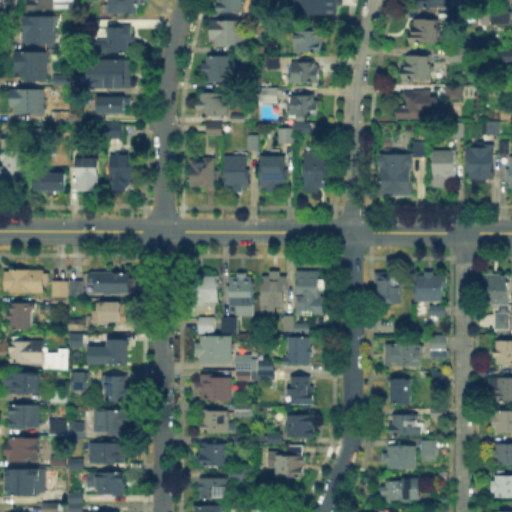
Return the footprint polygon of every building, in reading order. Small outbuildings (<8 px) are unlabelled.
[(75,0),(75,7),(57,7),(57,11),(30,11),(30,0),(75,0)] [(117,0),(141,0),(141,15),(117,14),(117,0)] [(219,14),(219,0),(244,0),(244,14),(219,14)] [(331,13),(309,13),(309,0),(335,0),(335,1),(331,1),(331,13)] [(421,9),(421,0),(447,0),(447,9),(421,9)] [(511,24),(492,24),(492,11),(511,11),(511,24)] [(88,27),(88,17),(99,17),(99,27),(88,27)] [(58,18),(58,44),(24,44),(24,18),(58,18)] [(408,40),(413,40),(413,21),(438,21),(438,46),(408,45),(408,40)] [(222,23),(246,23),(246,48),(221,48),(222,23)] [(134,27),(133,53),(111,53),(111,51),(95,51),(95,41),(111,41),(111,27),(134,27)] [(295,54),(295,30),(323,30),(323,54),(295,54)] [(61,50),(61,41),(76,41),(76,50),(61,50)] [(496,48),(497,63),(511,63),(511,48),(496,48)] [(446,60),(446,50),(461,50),(461,60),(446,60)] [(50,52),(50,83),(26,82),(26,78),(17,78),(17,57),(26,57),(26,51),(50,52)] [(201,64),(214,64),(214,56),(239,56),(239,81),(201,81),(201,64)] [(270,68),(270,57),(281,57),(281,68),(270,68)] [(405,57),(432,57),(432,80),(405,80),(405,57)] [(104,88),(104,60),(131,60),(131,88),(104,88)] [(293,64),(322,64),(322,84),(293,84),(293,64)] [(59,84),(59,72),(72,72),(72,85),(59,84)] [(447,102),(447,84),(463,84),(463,102),(447,102)] [(46,108),(46,116),(16,116),(16,108),(11,108),(11,90),(46,90),(46,108)] [(231,90),(231,101),(229,101),(228,117),(198,117),(199,90),(231,90)] [(260,103),(260,91),(278,91),(278,103),(260,103)] [(432,95),(432,99),(439,99),(439,115),(417,115),(417,120),(398,120),(398,108),(404,108),(405,95),(417,95),(417,91),(432,91),(432,95)] [(317,95),(317,99),(320,99),(320,116),(290,116),(291,99),(294,99),(294,95),(317,95)] [(103,114),(103,99),(132,99),(132,109),(129,109),(129,114),(103,114)] [(232,121),(232,111),(245,111),(245,121),(232,121)] [(296,133),(296,121),(312,122),(312,133),(296,133)] [(97,140),(97,123),(124,123),(124,140),(97,140)] [(208,137),(208,123),(221,123),(221,137),(208,137)] [(487,135),(487,123),(500,123),(500,135),(487,135)] [(277,146),(277,129),(294,129),(294,146),(277,146)] [(249,152),(249,134),(260,134),(259,152),(249,152)] [(28,163),(27,198),(6,198),(6,180),(4,180),(4,169),(6,169),(6,163),(4,163),(4,141),(28,142),(28,163)] [(415,157),(415,141),(427,141),(427,157),(415,157)] [(469,147),(496,147),(496,183),(469,183),(469,147)] [(457,152),(457,187),(433,187),(433,152),(457,152)] [(318,196),(305,196),(305,153),(328,153),(327,190),(318,190),(318,196)] [(127,194),(112,193),(112,155),(135,155),(135,184),(127,184),(127,194)] [(248,156),(247,173),(251,173),(251,190),(227,190),(227,156),(248,156)] [(413,171),(412,187),(414,187),(414,198),(377,198),(377,186),(383,186),(383,171),(380,171),(380,156),(414,156),(414,171),(413,171)] [(191,185),(191,158),(217,158),(216,186),(191,185)] [(287,158),(287,191),(262,191),(262,158),(287,158)] [(78,193),(78,159),(101,159),(100,193),(78,193)] [(39,196),(40,175),(70,175),(70,196),(39,196)] [(48,269),(48,293),(7,293),(7,268),(48,269)] [(299,315),(299,270),(326,271),(326,316),(299,315)] [(193,305),(193,272),(221,272),(221,305),(193,305)] [(131,285),(131,294),(104,294),(104,285),(95,285),(95,273),(131,273),(131,285)] [(419,274),(446,274),(446,302),(419,302),(419,274)] [(254,308),(254,314),(237,314),(238,308),(231,308),(231,275),(256,275),(256,308),(254,308)] [(287,275),(286,308),(263,308),(263,275),(287,275)] [(379,275),(402,275),(402,303),(379,303),(379,275)] [(488,308),(488,275),(511,276),(511,308),(488,308)] [(72,292),(72,277),(83,277),(83,292),(72,292)] [(53,297),(53,283),(68,283),(68,297),(53,297)] [(12,333),(12,303),(33,303),(33,333),(12,333)] [(129,304),(129,322),(99,322),(99,304),(129,304)] [(431,318),(431,304),(448,305),(447,318),(431,318)] [(285,323),(286,308),(293,308),(293,323),(285,323)] [(496,330),(496,314),(511,314),(511,330),(496,330)] [(201,331),(201,316),(216,316),(215,331),(201,331)] [(223,332),(223,317),(238,317),(238,332),(223,332)] [(296,331),(296,322),(309,322),(309,331),(296,331)] [(394,332),(394,322),(407,322),(407,332),(394,332)] [(431,357),(431,333),(448,333),(448,357),(431,357)] [(235,336),(235,363),(203,363),(203,358),(196,358),(196,342),(203,342),(203,336),(235,336)] [(71,353),(71,337),(85,337),(85,353),(71,353)] [(313,339),(313,366),(287,366),(288,339),(313,339)] [(11,365),(11,341),(45,341),(45,365),(11,365)] [(511,367),(497,367),(497,341),(511,341),(511,367)] [(128,343),(128,365),(110,364),(110,343),(128,343)] [(387,367),(387,345),(423,345),(423,367),(387,367)] [(67,348),(67,369),(49,369),(49,351),(58,351),(58,348),(67,348)] [(238,366),(238,351),(253,351),(253,366),(238,366)] [(261,368),(261,359),(273,359),(273,368),(261,368)] [(237,380),(238,366),(253,368),(253,380),(237,380)] [(24,369),(24,374),(45,374),(45,394),(13,394),(13,381),(4,381),(4,369),(24,369)] [(270,378),(270,370),(284,370),(284,378),(270,378)] [(89,371),(89,389),(75,389),(75,371),(89,371)] [(432,385),(432,373),(448,373),(448,385),(432,385)] [(232,376),(232,403),(201,403),(201,395),(197,395),(197,381),(201,381),(201,376),(232,376)] [(290,410),(290,377),(312,377),(312,410),(290,410)] [(511,402),(497,402),(497,377),(511,377),(511,402)] [(103,403),(103,378),(128,378),(128,403),(103,403)] [(392,404),(392,378),(413,378),(413,404),(392,404)] [(46,405),(46,412),(42,412),(42,428),(11,428),(11,405),(46,405)] [(238,416),(238,405),(253,405),(253,417),(238,416)] [(131,411),(131,432),(96,432),(96,410),(131,411)] [(202,437),(202,411),(229,411),(229,437),(202,437)] [(511,411),(511,434),(495,434),(495,411),(511,411)] [(393,437),(393,414),(418,414),(418,437),(393,437)] [(289,438),(289,415),(317,415),(317,438),(289,438)] [(70,436),(67,421),(86,420),(86,437),(70,436)] [(47,434),(47,421),(67,421),(67,434),(47,434)] [(7,457),(7,439),(40,439),(40,462),(12,461),(12,457),(7,457)] [(423,461),(423,440),(439,440),(438,461),(423,461)] [(128,442),(127,464),(92,464),(92,442),(128,442)] [(201,470),(201,443),(227,443),(227,470),(201,470)] [(490,448),(499,448),(499,444),(511,444),(511,468),(489,468),(490,448)] [(418,448),(418,470),(386,470),(386,448),(418,448)] [(302,479),(278,479),(278,455),(308,456),(307,469),(302,469),(302,479)] [(122,493),(110,493),(110,492),(95,492),(95,488),(94,486),(86,485),(86,469),(121,469),(122,493)] [(433,481),(434,469),(447,469),(447,481),(433,481)] [(46,471),(46,485),(38,485),(38,496),(12,496),(12,471),(46,471)] [(496,476),(511,476),(511,497),(496,497),(496,476)] [(201,479),(231,479),(231,500),(201,500),(201,479)] [(384,482),(421,482),(421,502),(384,502),(384,482)] [(70,501),(70,490),(85,490),(85,501),(70,501)] [(62,501),(43,501),(43,492),(62,492),(62,501)] [(43,511),(43,501),(62,501),(62,511),(43,511)] [(70,511),(70,503),(84,503),(84,511),(70,511)]
